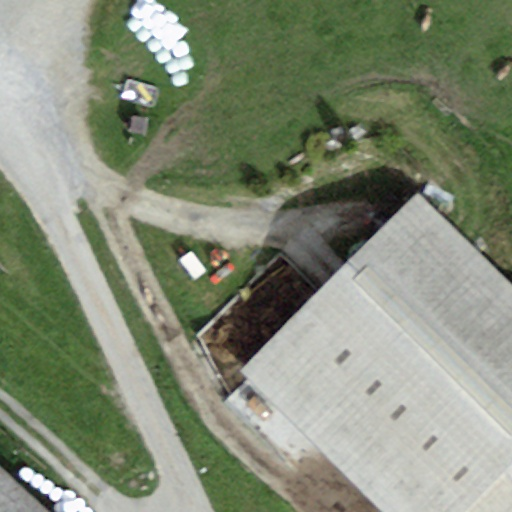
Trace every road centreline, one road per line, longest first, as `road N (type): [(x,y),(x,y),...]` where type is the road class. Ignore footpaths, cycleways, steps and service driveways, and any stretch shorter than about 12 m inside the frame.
road 1 (unclassified): [(194,511),(73,240),(0,144)]
road 2 (track): [(96,190),(216,418),(313,511)]
road 3 (track): [(40,188),(61,178),(190,220),(311,229)]
